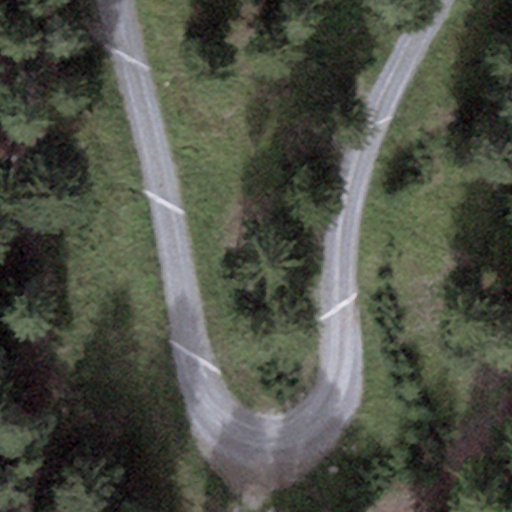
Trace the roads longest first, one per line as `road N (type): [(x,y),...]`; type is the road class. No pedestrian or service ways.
road 1 (track): [(269,511),(300,505),(286,232),(423,0)]
road 2 (track): [(47,0),(39,28),(210,511)]
